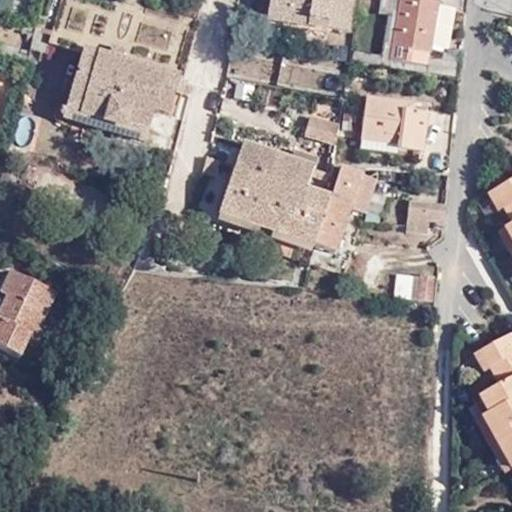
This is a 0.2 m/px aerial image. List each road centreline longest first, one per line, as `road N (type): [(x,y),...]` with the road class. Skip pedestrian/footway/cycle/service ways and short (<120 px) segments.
road 1 (residential): [(452,245),(443,511)]
road 2 (residential): [(485,0),(452,245)]
